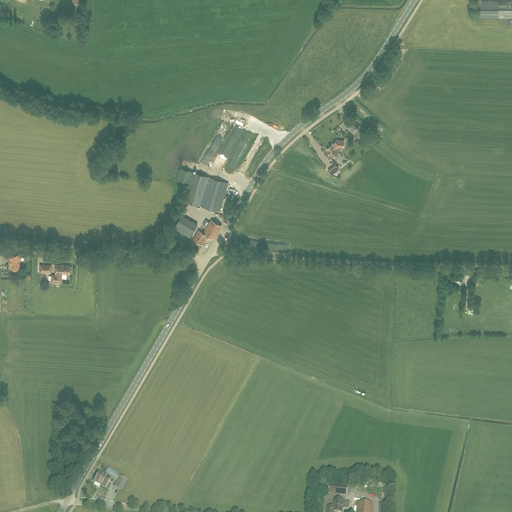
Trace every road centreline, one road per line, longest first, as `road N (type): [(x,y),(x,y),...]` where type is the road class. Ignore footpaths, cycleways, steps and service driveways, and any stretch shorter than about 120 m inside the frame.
road 1 (tertiary): [(210,255),(267,159),(361,78),(414,0)]
road 2 (unclassified): [(210,255),(511,270)]
road 3 (tertiary): [(66,500),(210,255)]
road 4 (unclassified): [(0,237),(210,255)]
